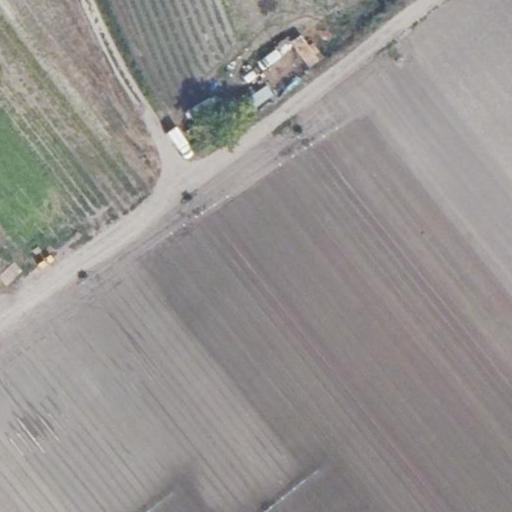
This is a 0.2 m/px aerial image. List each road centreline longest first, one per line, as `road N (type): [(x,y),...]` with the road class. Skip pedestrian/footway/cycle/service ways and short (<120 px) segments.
road 1 (track): [(428,0),(0,319)]
road 2 (track): [(366,0),(201,119),(184,181),(99,0)]
